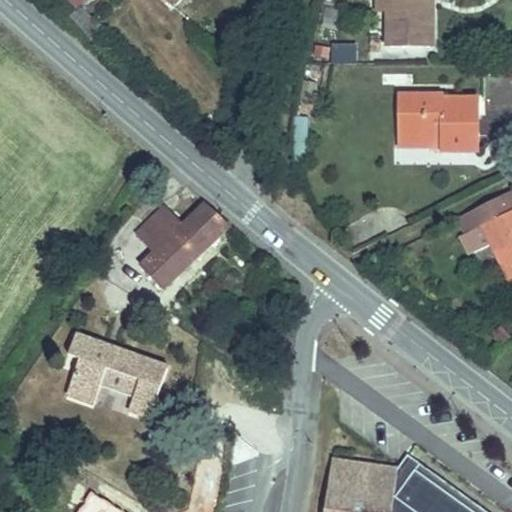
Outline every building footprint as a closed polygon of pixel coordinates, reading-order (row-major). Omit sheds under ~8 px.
[(66,0),(75,8),(83,0),(66,0)] [(432,0),(379,0),(380,11),(387,11),(387,46),(432,46),(432,0)] [(478,153),(478,99),(442,99),(442,96),(398,95),(398,136),(441,136),(441,148),(441,153),(478,153)] [(398,136),(398,148),(441,148),(441,136),(398,136)] [(511,192),(457,219),(465,236),(483,226),(511,212),(511,192)] [(163,290),(230,226),(206,204),(141,267),(163,290)] [(155,254),(184,226),(165,206),(136,235),(155,254)] [(511,212),(483,226),(492,244),(511,286),(511,212)] [(492,244),(483,226),(465,236),(461,238),(465,248),(470,246),(473,253),(492,244)] [(301,288),(288,287),(286,308),(298,310),(301,288)] [(150,418),(169,368),(118,350),(117,352),(75,337),(69,356),(80,360),(67,395),(95,405),(102,385),(135,397),(130,411),(150,418)] [(486,511),(408,456),(398,470),(333,461),(325,511),(486,511)]
